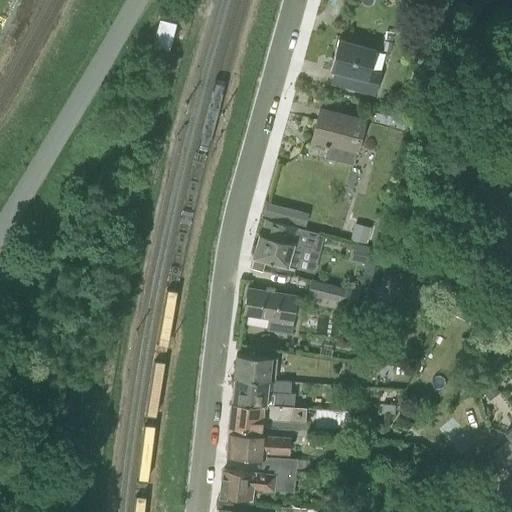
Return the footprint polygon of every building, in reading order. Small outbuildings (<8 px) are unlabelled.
[(161,20),(154,44),(168,48),(175,24),(161,20)] [(334,71),(331,83),(375,95),(380,72),(370,69),(375,49),(338,39),(330,70),(334,71)] [(353,164),(356,152),(357,152),(366,121),(320,109),(312,140),(327,144),(324,157),(353,164)] [(362,166),(353,164),(346,191),(344,198),(352,200),(362,166)] [(259,233),(259,234),(256,243),(253,245),(251,251),(253,254),(253,257),(296,268),(299,257),(301,258),(304,245),(314,247),(318,232),(267,219),(263,234),(259,233)] [(355,223),(351,239),(367,243),(371,227),(355,223)] [(357,243),(353,257),(364,260),(368,246),(357,243)] [(312,279),(312,280),(309,294),(365,307),(375,270),(365,268),(361,284),(359,290),(349,288),(319,281),(312,279)] [(349,288),(359,290),(361,284),(351,282),(349,288)] [(427,299),(429,288),(413,284),(410,295),(427,299)] [(248,288),(244,314),(270,318),(268,329),(292,332),(292,329),(297,296),(248,288)] [(271,356),(237,354),(234,376),(270,379),(271,356)] [(294,405),(295,393),(291,393),(291,381),(270,380),(270,379),(234,376),(232,400),(294,405)] [(490,401),(500,393),(494,385),(484,393),(490,401)] [(261,418),(305,421),(306,407),(294,406),(294,405),(232,400),(228,429),(260,431),(261,418)] [(382,404),(381,412),(394,413),(395,405),(382,404)] [(291,424),(291,433),(304,434),(305,425),(291,424)] [(227,454),(262,456),(263,456),(264,447),(289,449),(290,442),(307,443),(308,435),(304,435),(304,434),(291,433),(260,431),(228,429),(228,430),(228,440),(226,444),(226,448),(227,452),(227,454)] [(310,437),(310,445),(325,447),(326,438),(310,437)] [(499,470),(511,459),(511,441),(509,438),(494,451),(499,470)] [(275,468),(296,469),(298,458),(263,456),(262,456),(261,468),(275,469),(275,468)] [(253,473),(226,469),(223,469),(220,494),(250,498),(251,487),(273,490),(294,491),(296,469),(275,468),(275,469),(274,473),(253,471),(253,473)] [(359,491),(360,483),(347,482),(347,490),(359,491)] [(323,497),(321,509),(337,510),(338,497),(323,497)]
